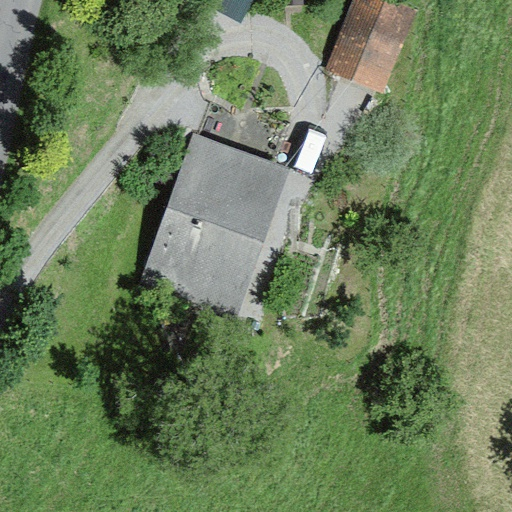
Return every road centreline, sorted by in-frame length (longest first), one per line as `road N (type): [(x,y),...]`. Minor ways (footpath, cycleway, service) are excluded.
road 1 (track): [(185,74),(0,295)]
road 2 (unclassified): [(0,132),(33,0)]
